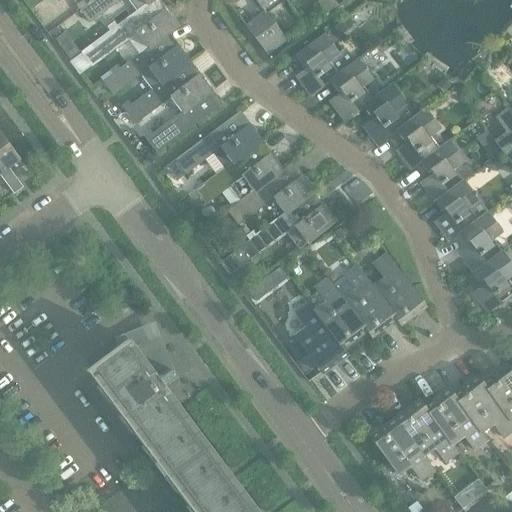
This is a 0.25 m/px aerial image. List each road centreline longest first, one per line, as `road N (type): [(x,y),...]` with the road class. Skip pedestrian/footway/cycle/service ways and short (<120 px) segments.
road 1 (residential): [(200,0),(199,21),(237,74),(376,175),(418,237),(458,348)]
road 2 (residential): [(300,439),(105,177)]
road 3 (residential): [(300,439),(379,378),(458,348)]
road 4 (residential): [(105,177),(0,36)]
road 5 (residential): [(0,260),(105,177)]
